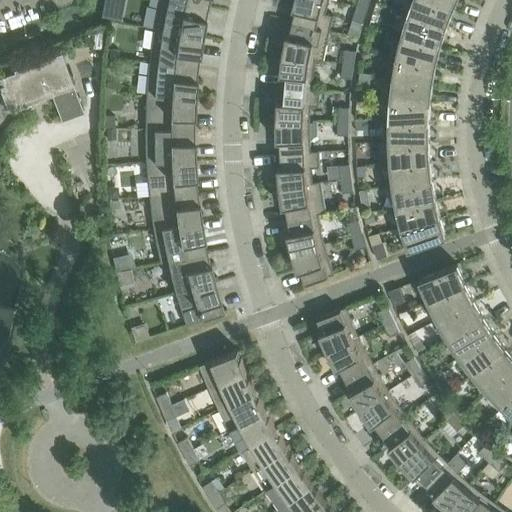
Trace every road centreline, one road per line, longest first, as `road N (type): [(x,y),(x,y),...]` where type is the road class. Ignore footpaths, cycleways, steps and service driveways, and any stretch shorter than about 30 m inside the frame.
road 1 (residential): [(384,511),(313,426),(286,377),(248,270),(229,154),(245,0)]
road 2 (residential): [(511,277),(474,178),(469,130),(481,57),(506,0)]
